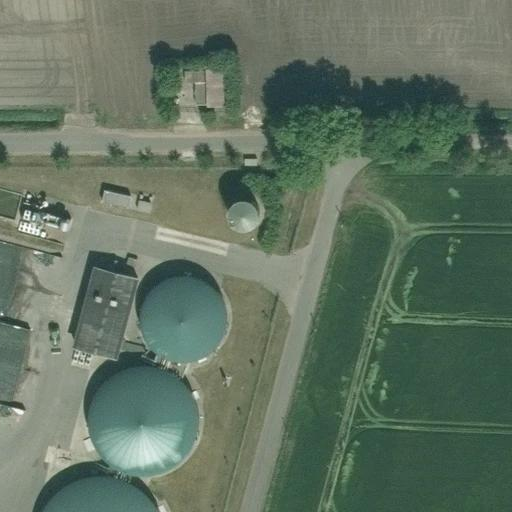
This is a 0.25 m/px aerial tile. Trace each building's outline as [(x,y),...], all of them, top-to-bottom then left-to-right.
[(223,69),(183,69),(183,81),(193,81),(194,103),(223,103),(223,69)] [(0,213),(17,218),(24,192),(0,186),(0,213)] [(107,188),(104,200),(130,205),(133,193),(107,188)] [(234,225),(238,227),(243,227),(248,225),(252,223),(255,219),(257,214),(257,208),(255,204),(251,200),(247,197),(242,196),(237,197),(232,199),(229,203),(227,207),(226,212),(227,217),(230,222),(234,225)] [(0,317),(30,325),(49,250),(0,237),(0,317)] [(139,278),(96,265),(73,345),(116,357),(139,278)] [(152,287),(144,300),(141,315),(143,330),(151,343),(162,353),(177,359),(192,359),(206,354),(217,346),(225,334),(229,321),(228,307),(223,294),(215,283),(204,276),(190,272),(176,273),(164,277),(152,287)] [(108,374),(96,389),(88,407),(88,426),(94,445),(106,460),(123,470),(142,474),(161,471),(178,462),(190,449),(197,433),(199,415),(196,398),(187,383),(174,371),(158,364),(141,362),(124,366),(108,374)] [(76,478),(60,487),(47,500),(40,511),(157,511),(156,508),(145,493),(130,482),(113,476),(94,474),(76,478)]
